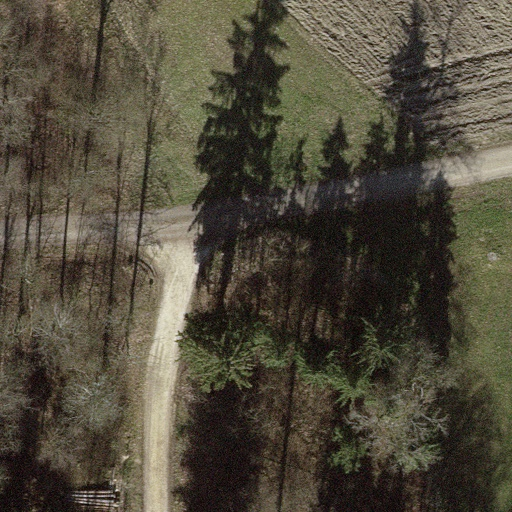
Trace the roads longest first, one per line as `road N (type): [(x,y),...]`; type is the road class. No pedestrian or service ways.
road 1 (track): [(511,169),(242,223),(0,234)]
road 2 (track): [(172,229),(154,349),(152,511)]
